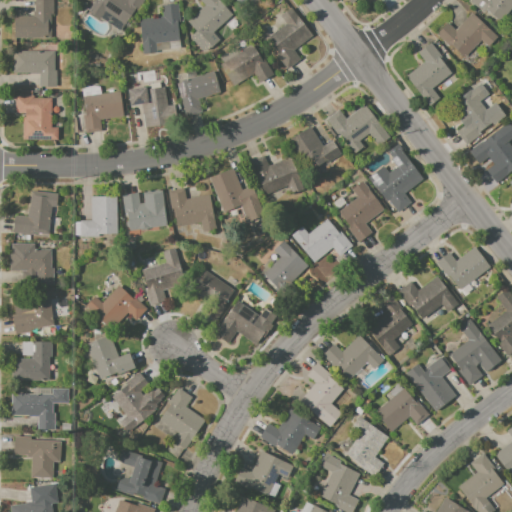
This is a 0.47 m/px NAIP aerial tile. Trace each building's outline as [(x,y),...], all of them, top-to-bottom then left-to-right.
[(34,0),(56,0),(56,24),(51,24),(51,36),(14,37),(13,16),(34,16),(34,0)] [(144,0),(137,12),(134,10),(120,31),(88,11),(95,0),(144,0)] [(221,0),(234,14),(213,32),(220,40),(204,55),(188,37),(195,31),(187,21),(205,5),(200,0),(221,0)] [(511,0),(511,7),(500,23),(471,2),(472,0),(511,0)] [(161,5),(176,3),(179,22),(176,22),(179,48),(142,53),(138,19),(162,16),(161,5)] [(291,7),(311,35),(293,48),(299,58),(286,68),(265,38),(286,24),(280,15),(291,7)] [(435,34),(448,22),(455,29),(472,13),(497,38),(488,47),(481,40),(461,60),(435,34)] [(416,53),(430,43),(452,74),(432,88),(440,99),(428,107),(406,76),(423,64),(416,53)] [(252,45),(260,60),(263,58),(272,74),(257,83),(253,74),(240,81),(227,59),(252,45)] [(12,51),(55,51),(55,86),(38,86),(38,74),(12,74),(12,51)] [(181,79),(212,71),(217,92),(203,96),(207,110),(184,116),(176,85),(182,83),(181,79)] [(467,145),(457,132),(465,126),(450,107),(479,86),(486,96),(480,101),(494,120),(480,131),(481,134),(467,145)] [(127,89),(145,87),(146,90),(165,88),(167,105),(163,105),(165,124),(144,127),(141,104),(129,106),(127,89)] [(82,96),(119,91),(123,117),(100,120),(101,131),(84,133),(81,115),(85,115),(82,96)] [(14,96),(33,96),(33,98),(51,98),(51,127),(57,127),(57,140),(22,140),(22,121),(25,121),(25,113),(14,113),(14,96)] [(324,119),(339,109),(345,118),(365,103),(389,137),(377,145),(369,133),(358,141),(363,147),(354,154),(338,132),(335,134),(324,119)] [(286,140),(309,126),(322,146),(331,140),(341,155),(326,165),(323,161),(306,172),(286,140)] [(468,151),(481,141),(483,144),(499,131),(511,147),(511,168),(502,176),(487,157),(478,164),(468,151)] [(409,202),(403,194),(422,181),(397,144),(386,151),(397,166),(388,172),(383,166),(368,176),(387,205),(391,202),(397,211),(409,202)] [(244,162),(263,156),(266,166),(287,159),(296,185),(257,198),(244,162)] [(215,196),(210,174),(234,168),(239,190),(215,196)] [(362,180),(384,209),(365,224),(372,232),(358,242),(336,213),(356,197),(350,189),(362,180)] [(209,220),(178,229),(168,192),(184,188),(187,199),(202,195),(209,220)] [(121,195),(138,193),(139,204),(144,204),(143,191),(162,189),(166,225),(130,229),(128,213),(124,213),(121,195)] [(14,215),(27,217),(30,190),(58,193),(56,207),(49,206),(45,235),(13,232),(14,215)] [(91,197),(117,197),(116,234),(99,234),(99,237),(79,237),(80,220),(91,221),(91,197)] [(291,236),(302,227),(307,234),(327,219),(338,233),(340,231),(352,245),(335,258),(329,251),(313,264),(291,236)] [(281,241),(307,267),(279,295),(261,276),(280,258),(272,250),(281,241)] [(437,262),(448,252),(456,261),(473,247),(489,267),(459,290),(437,262)] [(161,251),(176,248),(184,284),(166,288),(169,303),(149,307),(141,270),(164,265),(161,251)] [(8,250),(51,250),(50,284),(30,284),(30,271),(8,271),(8,250)] [(214,322),(234,294),(201,271),(190,286),(210,300),(201,312),(214,322)] [(397,292),(410,281),(417,290),(436,275),(459,304),(448,312),(441,305),(421,320),(410,305),(408,306),(397,292)] [(116,286),(130,299),(133,296),(146,309),(135,322),(127,314),(111,331),(91,313),(116,286)] [(507,289),(511,295),(511,351),(507,355),(486,327),(506,312),(495,298),(507,289)] [(11,299),(47,292),(54,327),(15,334),(11,316),(15,315),(11,299)] [(367,328),(384,315),(377,305),(390,295),(413,325),(393,340),(400,349),(389,358),(367,328)] [(236,301),(258,316),(264,308),(276,316),(257,345),(236,331),(227,344),(214,334),(236,301)] [(469,319),(501,361),(486,373),(478,363),(475,366),(482,375),(468,386),(457,371),(460,369),(449,355),(468,340),(458,328),(469,319)] [(322,356),(334,344),(342,352),(359,336),(383,361),(374,370),(367,362),(349,380),(336,367),(335,369),(322,356)] [(85,346),(109,337),(114,352),(126,348),(135,369),(116,376),(115,373),(98,379),(85,346)] [(31,342),(53,343),(53,365),(47,364),(47,383),(11,382),(11,359),(31,360),(31,342)] [(405,373),(417,364),(422,370),(438,357),(448,370),(439,377),(455,397),(434,413),(405,373)] [(299,403),(315,384),(307,378),(318,365),(332,376),(330,378),(343,390),(331,404),(342,413),(329,428),(299,403)] [(138,372),(147,383),(138,391),(143,397),(156,387),(166,399),(152,410),(154,412),(127,435),(117,424),(126,417),(110,398),(125,386),(123,384),(138,372)] [(177,387),(192,397),(185,408),(205,421),(185,453),(172,444),(178,434),(158,421),(169,404),(167,402),(177,387)] [(402,389),(413,403),(416,400),(429,415),(416,425),(409,417),(391,432),(374,412),(402,389)] [(12,393),(52,394),(51,413),(56,414),(55,431),(37,430),(37,418),(11,417),(12,393)] [(267,423),(279,429),(289,411),(320,428),(312,441),(303,435),(292,455),(276,446),(274,448),(258,439),(267,423)] [(358,417),(388,437),(374,458),(383,463),(373,477),(358,467),(360,464),(345,454),(358,435),(350,429),(358,417)] [(511,438),(506,431),(511,426),(511,476),(495,455),(511,440),(511,438)] [(14,436),(32,437),(32,440),(62,441),(62,461),(55,461),(54,478),(30,478),(31,458),(13,457),(14,436)] [(120,448),(138,455),(137,458),(147,462),(148,459),(162,464),(154,486),(163,490),(157,505),(142,500),(143,497),(133,494),(131,497),(114,491),(120,476),(128,479),(132,468),(115,462),(120,448)] [(240,468),(250,472),(260,450),(294,466),(288,479),(278,474),(267,496),(250,489),(249,491),(233,483),(240,468)] [(325,453),(342,461),(340,465),(357,474),(347,496),(358,501),(352,511),(342,511),(332,507),(334,503),(319,496),(330,473),(318,467),(325,453)] [(458,486),(476,473),(470,464),(483,455),(492,468),(490,470),(503,488),(474,509),(458,486)] [(10,511),(9,506),(35,501),(33,490),(50,486),(53,503),(50,504),(51,511),(10,511)] [(234,511),(241,496),(276,510),(275,511),(234,511)] [(435,511),(444,497),(470,511),(435,511)] [(329,511),(305,501),(299,511),(329,511)] [(115,511),(118,502),(136,507),(137,505),(152,510),(151,511),(115,511)]
